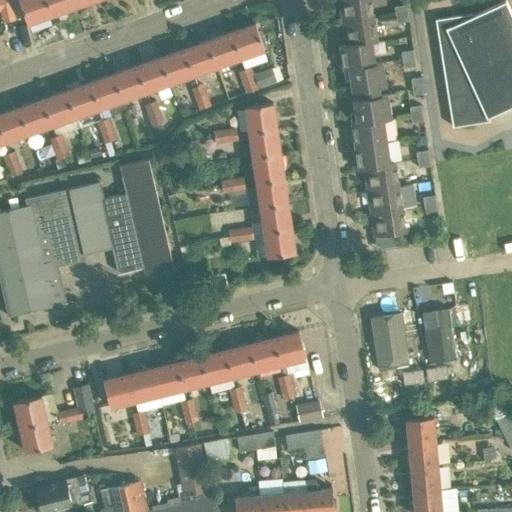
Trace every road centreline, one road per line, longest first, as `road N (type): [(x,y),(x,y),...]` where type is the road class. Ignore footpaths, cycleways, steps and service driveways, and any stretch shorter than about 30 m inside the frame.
road 1 (residential): [(0,367),(336,284)]
road 2 (residential): [(336,284),(290,0)]
road 3 (residential): [(0,77),(219,0)]
road 4 (residential): [(367,511),(336,284)]
